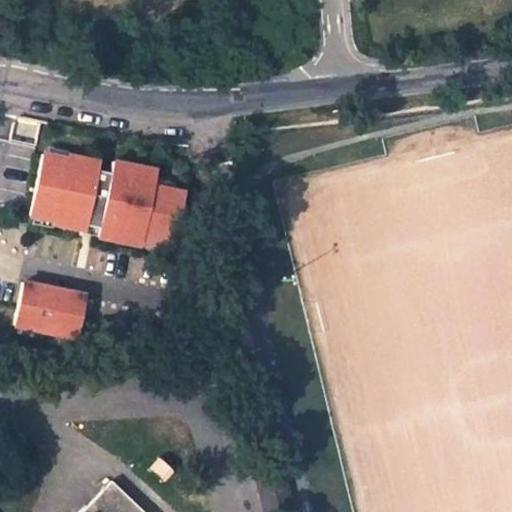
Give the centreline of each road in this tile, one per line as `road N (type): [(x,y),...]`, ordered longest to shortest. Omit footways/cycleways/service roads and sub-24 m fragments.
road 1 (residential): [(211,103),(136,103),(0,80)]
road 2 (unclassified): [(511,68),(339,88)]
road 3 (unclassified): [(339,88),(211,103)]
